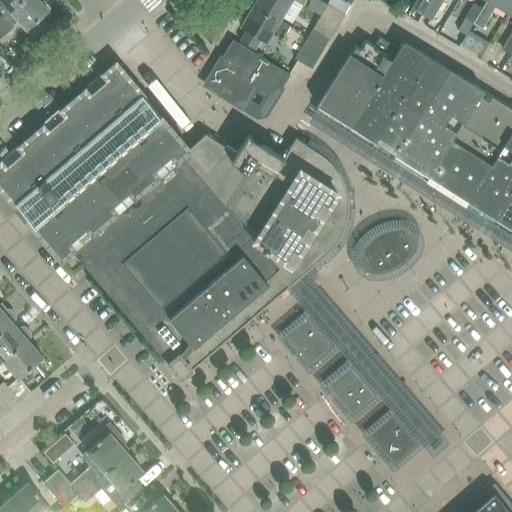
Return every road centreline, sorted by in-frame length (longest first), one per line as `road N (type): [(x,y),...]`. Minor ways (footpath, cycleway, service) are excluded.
road 1 (residential): [(288,128),(366,2),(511,94)]
road 2 (residential): [(511,277),(288,128)]
road 3 (residential): [(238,511),(104,366)]
road 4 (residential): [(118,33),(232,113),(288,128)]
road 5 (residential): [(104,366),(0,240)]
road 6 (residential): [(0,134),(118,33)]
road 7 (residential): [(0,460),(104,366)]
